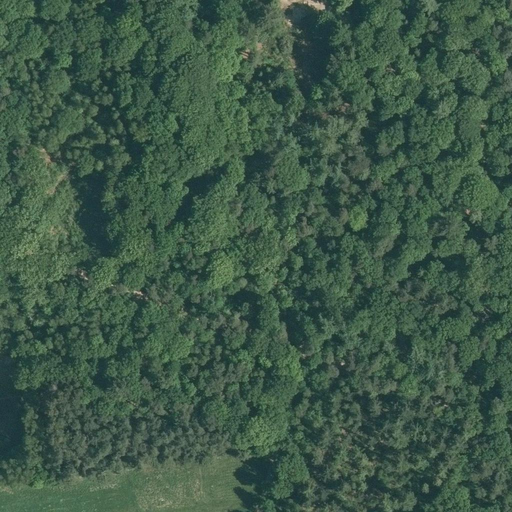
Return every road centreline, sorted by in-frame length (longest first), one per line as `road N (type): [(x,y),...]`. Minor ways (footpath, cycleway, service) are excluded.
road 1 (track): [(300,353),(0,243)]
road 2 (track): [(300,353),(511,430)]
road 3 (track): [(300,353),(315,322),(418,199)]
